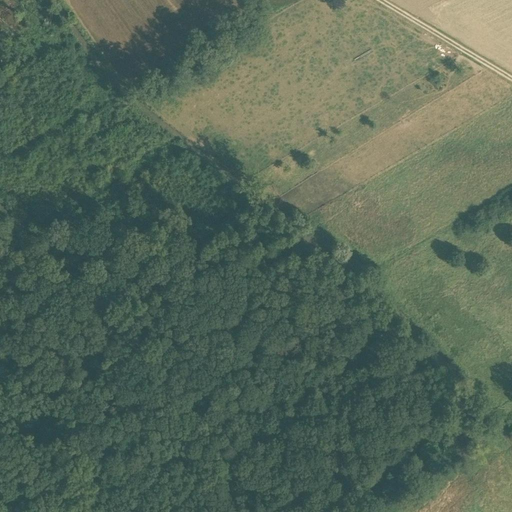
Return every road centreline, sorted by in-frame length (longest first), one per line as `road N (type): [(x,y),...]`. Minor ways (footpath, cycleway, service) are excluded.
road 1 (track): [(0,187),(298,511)]
road 2 (track): [(511,83),(374,0)]
